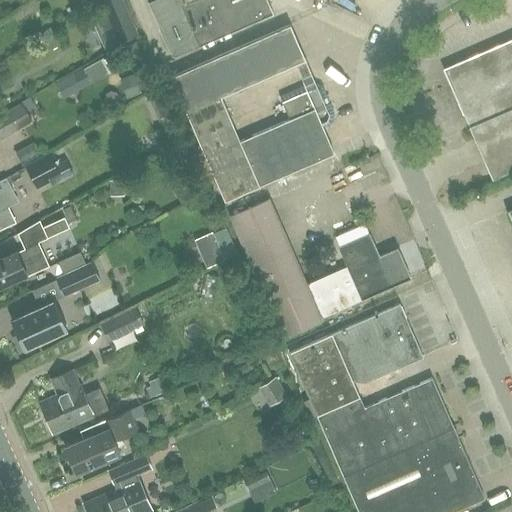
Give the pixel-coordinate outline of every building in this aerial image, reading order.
[(118,42),(138,34),(123,0),(103,0),(101,1),(118,42)] [(147,0),(172,57),(272,14),(266,0),(147,0)] [(282,99),(283,101),(281,102),(285,111),(290,119),(255,134),(239,141),(231,121),(220,96),(244,86),(305,60),(290,25),(170,78),(224,201),(334,153),(322,127),(330,123),(333,114),(322,88),(314,85),(282,99)] [(511,39),(444,69),(492,179),(511,170),(511,39)] [(63,100),(90,85),(82,69),(54,84),(63,100)] [(153,120),(169,114),(161,93),(146,98),(153,120)] [(0,139),(32,122),(21,103),(0,114),(0,139)] [(53,186),(74,174),(66,159),(56,164),(50,152),(24,166),(37,189),(50,181),(53,186)] [(0,228),(15,222),(8,206),(18,201),(5,177),(0,179),(0,228)] [(268,200),(230,217),(283,337),(322,320),(321,317),(392,285),(410,277),(397,248),(379,256),(370,235),(366,226),(362,225),(338,235),(337,240),(340,248),(348,266),(308,284),(306,285),(268,200)] [(42,228),(47,239),(69,229),(67,224),(76,219),(70,206),(62,210),(65,217),(64,218),(42,227),(42,228)] [(42,228),(42,227),(40,221),(19,233),(25,248),(0,259),(0,286),(26,274),(27,276),(49,266),(38,242),(47,239),(42,228)] [(55,278),(64,297),(100,280),(91,262),(55,278)] [(67,330),(53,299),(10,319),(24,349),(67,330)] [(317,414),(359,396),(355,386),(422,357),(399,304),(290,352),(317,414)] [(100,324),(109,342),(144,324),(136,307),(100,324)] [(79,384),(72,369),(51,379),(57,394),(39,402),(53,434),(93,416),(79,384)] [(268,407),(286,396),(275,377),(257,388),(268,407)] [(347,483),(457,435),(432,378),(364,408),(359,396),(317,414),(347,483)] [(76,473),(120,454),(117,448),(121,446),(123,442),(121,438),(138,430),(134,420),(147,415),(142,404),(130,410),(80,431),(84,439),(65,447),(76,473)] [(457,435),(347,483),(359,511),(454,511),(485,499),(457,435)] [(149,511),(153,510),(138,475),(150,470),(144,456),(109,471),(115,485),(118,484),(120,487),(83,503),(87,511),(149,511)] [(179,511),(215,511),(210,499),(179,511)]
